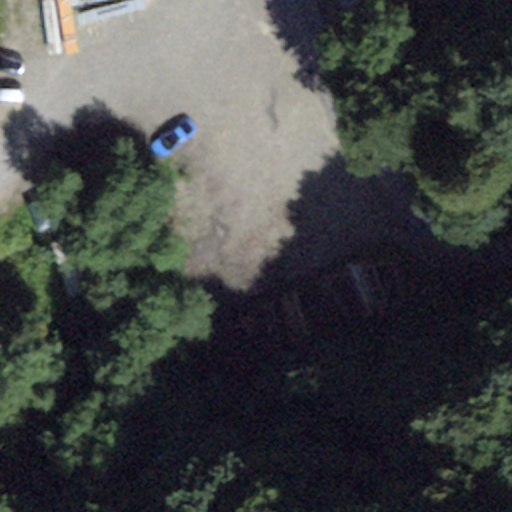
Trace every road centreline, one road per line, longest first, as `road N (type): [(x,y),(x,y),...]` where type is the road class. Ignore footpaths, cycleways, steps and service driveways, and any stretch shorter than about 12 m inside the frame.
road 1 (unclassified): [(511,223),(445,220),(361,163),(304,71),(282,0)]
road 2 (track): [(184,0),(21,134),(0,163)]
